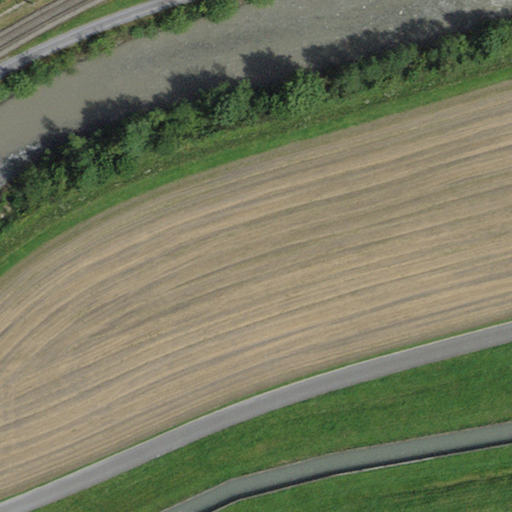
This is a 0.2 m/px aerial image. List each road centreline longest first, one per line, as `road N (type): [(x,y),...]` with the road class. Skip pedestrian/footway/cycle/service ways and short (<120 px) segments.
road 1 (unclassified): [(2,511),(243,411),(511,331)]
road 2 (track): [(171,0),(0,70)]
